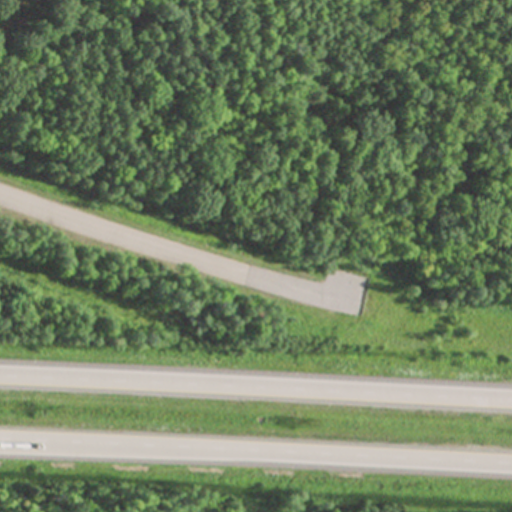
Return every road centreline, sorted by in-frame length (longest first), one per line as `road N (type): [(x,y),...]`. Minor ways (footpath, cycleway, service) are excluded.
road 1 (motorway): [(511,398),(0,374)]
road 2 (motorway): [(0,437),(511,461)]
road 3 (residential): [(346,298),(280,287),(0,193)]
